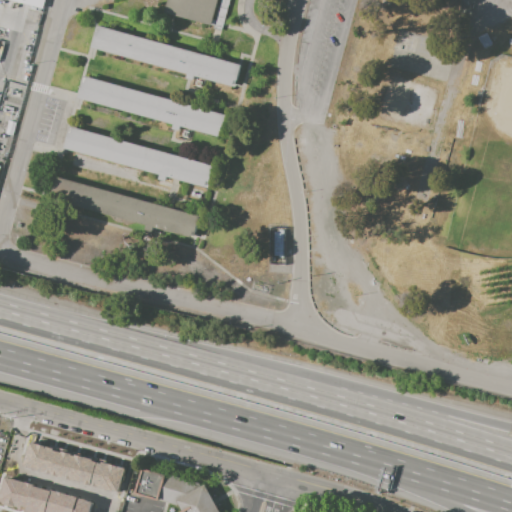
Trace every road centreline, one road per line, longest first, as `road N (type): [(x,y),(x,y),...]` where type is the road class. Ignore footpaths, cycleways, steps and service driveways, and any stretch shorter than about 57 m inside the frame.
road 1 (residential): [(511,385),(0,253)]
road 2 (residential): [(296,330),(300,245),(282,71),(300,0)]
road 3 (motorway): [(295,393),(0,311)]
road 4 (motorway): [(0,357),(277,433)]
road 5 (tertiary): [(260,475),(0,403)]
road 6 (motorway): [(277,433),(511,503)]
road 7 (residential): [(0,233),(64,0)]
road 8 (motorway): [(511,457),(295,393)]
road 9 (motorway): [(511,427),(295,393)]
road 10 (motorway): [(277,433),(460,511)]
